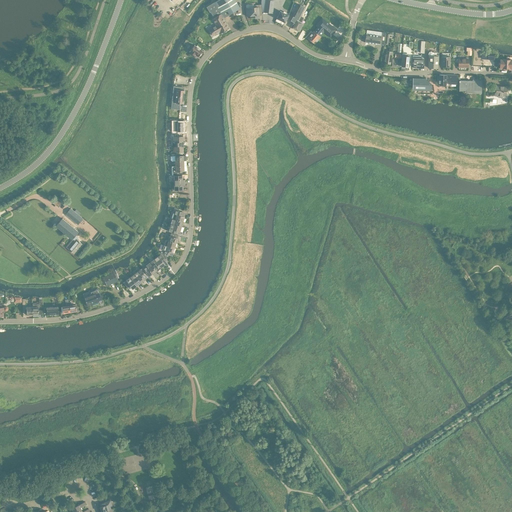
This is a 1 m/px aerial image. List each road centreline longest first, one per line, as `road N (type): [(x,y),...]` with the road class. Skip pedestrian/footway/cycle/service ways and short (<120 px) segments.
road 1 (unclassified): [(0,364),(118,353),(164,338),(208,304),(230,249),(227,100),(245,75),(283,78),(378,130),(468,153),(511,150)]
road 2 (residential): [(0,321),(118,304),(182,260),(191,217),(189,96),(196,70),(217,45),(270,28),(311,52),(346,60)]
road 3 (tertiary): [(0,187),(58,138),(120,0)]
road 4 (residential): [(346,60),(395,74),(511,75)]
road 5 (unknown): [(0,92),(65,78),(99,0)]
